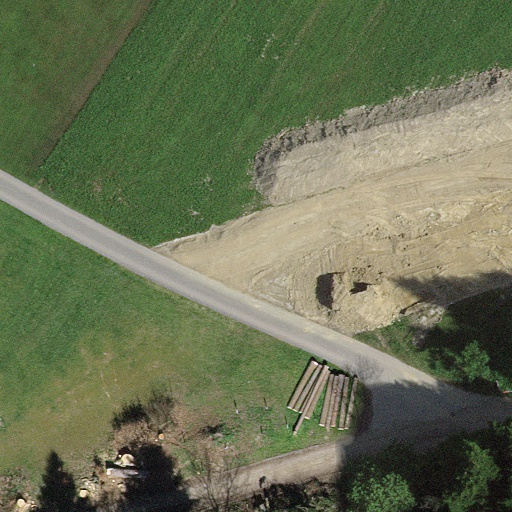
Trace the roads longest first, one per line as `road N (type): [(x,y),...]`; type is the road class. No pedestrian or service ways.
road 1 (track): [(0,180),(130,255),(467,418)]
road 2 (track): [(467,418),(109,511)]
